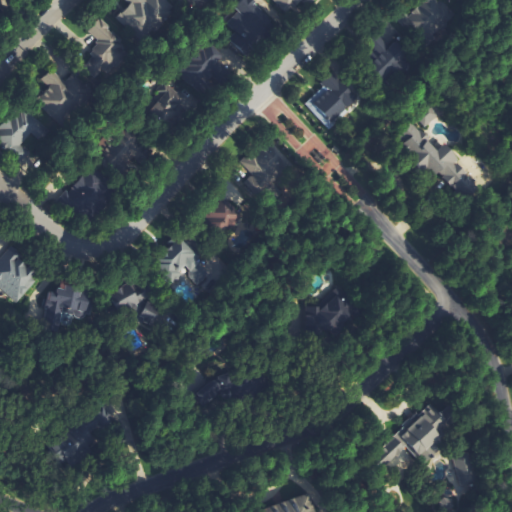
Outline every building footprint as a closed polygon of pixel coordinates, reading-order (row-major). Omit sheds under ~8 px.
[(305,0),(274,0),(286,15),(305,0)] [(453,24),(444,1),(367,30),(375,51),(369,53),(378,78),(402,69),(400,64),(408,60),(400,37),(415,31),(418,37),(453,24)] [(246,57),(259,44),(256,41),(274,24),(255,4),(234,23),(238,28),(228,37),(246,57)] [(100,18),(87,30),(101,44),(73,72),(92,91),(132,51),(100,18)] [(222,51),(203,46),(200,58),(187,55),(180,81),(212,90),(222,51)] [(327,128),(358,100),(335,75),(304,103),(327,128)] [(35,103),(61,125),(87,93),(70,78),(60,90),(52,83),(35,103)] [(418,119),(426,129),(440,118),(432,108),(418,119)] [(0,143),(4,157),(28,150),(25,140),(45,135),(38,111),(0,121),(0,143)] [(447,139),(431,148),(416,122),(397,133),(417,168),(425,163),(433,177),(441,173),(455,197),(474,186),(447,139)] [(275,146),(252,165),(247,159),(238,166),(259,190),(290,163),(275,146)] [(209,202),(209,224),(237,225),(238,203),(209,202)] [(174,275),(187,265),(199,281),(211,272),(186,239),(161,258),(174,275)] [(0,259),(0,290),(14,303),(40,275),(11,248),(0,259)] [(149,328),(163,306),(125,283),(111,304),(149,328)] [(82,290),(65,286),(64,290),(54,287),(44,322),(71,330),(75,317),(88,320),(92,304),(80,301),(82,290)] [(321,336),(353,332),(349,296),(316,300),(321,336)] [(419,469),(436,453),(431,448),(444,437),(438,430),(447,422),(431,404),(376,453),(387,465),(403,451),(419,469)] [(99,455),(91,436),(60,449),(68,469),(99,455)] [(454,457),(458,484),(480,482),(476,454),(454,457)] [(314,511),(309,495),(262,509),(262,511),(314,511)]
